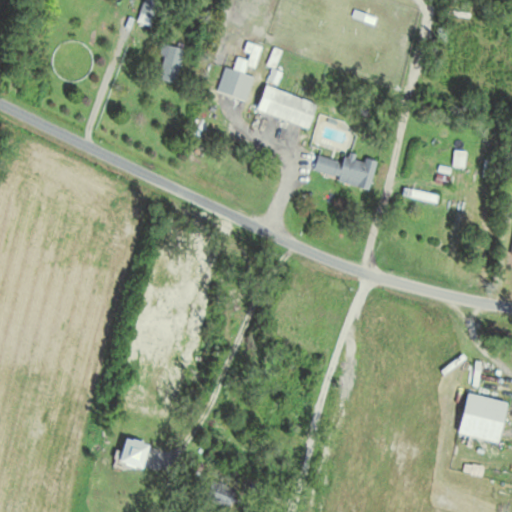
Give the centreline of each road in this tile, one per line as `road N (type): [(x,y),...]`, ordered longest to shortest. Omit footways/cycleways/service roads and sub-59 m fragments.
road 1 (residential): [(0,103),(363,272)]
road 2 (residential): [(431,0),(363,272)]
road 3 (track): [(363,272),(290,511)]
road 4 (residential): [(363,272),(511,306)]
